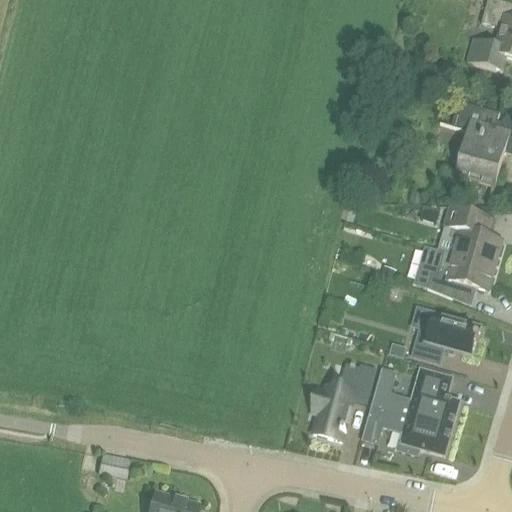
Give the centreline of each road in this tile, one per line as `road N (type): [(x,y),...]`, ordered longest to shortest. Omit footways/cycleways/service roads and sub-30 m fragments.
road 1 (residential): [(484,511),(253,470)]
road 2 (residential): [(253,470),(57,433)]
